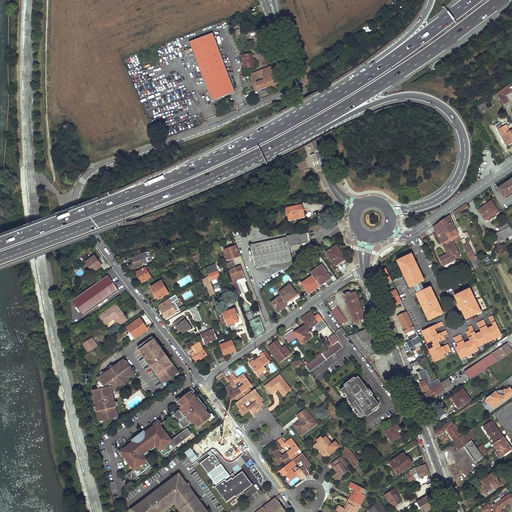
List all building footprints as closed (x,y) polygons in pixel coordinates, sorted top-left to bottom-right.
[(236,92),(214,32),(190,41),(212,101),(236,92)] [(251,54),(241,55),(243,69),(252,68),(253,68),(251,54)] [(267,69),(273,84),(283,81),(277,66),(267,69)] [(243,69),(244,77),(249,76),(248,70),(253,70),(252,68),(243,69)] [(273,84),(267,69),(262,71),(256,72),(256,73),(255,78),(257,84),(259,90),(273,84)] [(508,85),(496,93),(499,98),(500,100),(501,103),(507,99),(505,96),(511,93),(508,85)] [(484,102),(473,108),(477,115),(488,108),(484,102)] [(511,142),(511,130),(511,129),(508,131),(505,126),(502,127),(501,125),(496,127),(506,146),(511,142)] [(504,197),(511,191),(511,178),(498,188),(504,197)] [(478,210),(484,219),(485,220),(488,221),(491,219),(491,220),(493,219),(492,218),(495,216),(494,215),(498,212),(490,201),(478,210)] [(467,207),(465,204),(463,206),(463,205),(457,209),(459,213),(467,207)] [(302,205),(286,208),(289,221),(305,218),(302,205)] [(448,215),(433,226),(433,227),(441,243),(442,243),(447,240),(444,234),(455,228),(448,215)] [(498,228),(501,232),(492,236),(496,243),(506,239),(511,235),(511,230),(510,227),(508,223),(498,228)] [(257,225),(233,233),(236,242),(260,234),(257,225)] [(455,228),(444,234),(447,240),(458,235),(455,228)] [(288,242),(251,249),(254,265),(291,258),(289,247),(308,243),(306,233),(287,237),(288,238),(288,242)] [(447,240),(442,243),(448,253),(448,254),(440,258),(443,265),(459,256),(453,244),(460,240),(458,235),(447,240)] [(288,238),(251,245),(251,249),(288,242),(288,238)] [(467,243),(462,245),(469,258),(471,263),(475,261),(467,243)] [(235,246),(224,251),(228,261),(239,256),(235,246)] [(337,246),(326,253),(335,266),(341,262),(341,260),(344,258),(341,253),(342,253),(337,246)] [(197,254),(192,256),(195,262),(202,258),(200,252),(197,254)] [(135,264),(132,265),(131,265),(130,266),(130,267),(130,268),(131,269),(132,269),(133,269),(143,267),(142,263),(146,262),(144,253),(136,256),(137,257),(133,258),(135,264)] [(409,257),(408,255),(399,259),(401,261),(398,262),(403,274),(404,273),(406,276),(404,277),(408,285),(411,284),(412,286),(416,284),(418,283),(424,280),(419,270),(418,271),(416,268),(417,267),(412,256),(409,257)] [(95,256),(86,263),(93,273),(102,266),(95,256)] [(291,258),(254,265),(255,268),(292,261),(291,258)] [(233,261),(226,264),(226,265),(228,271),(229,270),(235,268),(233,261)] [(205,268),(207,271),(209,276),(210,281),(220,278),(215,264),(205,268)] [(322,265),(310,273),(313,276),(319,285),(327,280),(331,277),(322,265)] [(235,268),(229,270),(234,282),(245,278),(240,266),(235,268)] [(146,268),(137,272),(142,282),(151,277),(146,268)] [(380,271),(387,285),(392,282),(386,268),(383,270),(380,271)] [(108,276),(73,300),(83,316),(119,291),(108,276)] [(209,276),(204,279),(206,284),(208,284),(211,293),(214,292),(210,281),(209,276)] [(313,276),(302,284),(309,294),(320,286),(319,285),(313,276)] [(245,278),(234,282),(239,295),(244,292),(241,284),(247,281),(245,278)] [(168,293),(161,280),(151,287),(158,299),(168,293)] [(290,285),(279,293),(281,295),(288,305),(293,302),(291,299),(297,295),(290,285)] [(424,289),(419,291),(415,293),(420,303),(422,302),(423,305),(421,306),(427,318),(430,316),(431,319),(440,314),(439,312),(442,311),(436,299),(435,300),(434,297),(435,296),(431,288),(428,289),(427,287),(424,289)] [(387,293),(393,305),(401,301),(396,289),(387,293)] [(468,315),(469,317),(477,313),(476,311),(480,309),(471,292),(469,293),(468,289),(454,295),(458,303),(457,305),(459,309),(461,310),(465,317),(468,315)] [(348,293),(344,294),(355,324),(359,323),(358,320),(364,318),(355,293),(349,294),(348,293)] [(176,295),(158,305),(160,308),(159,308),(163,315),(164,314),(166,319),(177,313),(177,312),(180,311),(174,301),(178,298),(176,295)] [(281,295),(271,302),(278,313),(288,305),(281,295)] [(116,303),(99,316),(105,324),(113,318),(118,325),(126,319),(116,303)] [(337,307),(331,311),(335,317),(340,325),(346,321),(337,307)] [(223,311),(222,311),(224,317),(226,322),(228,328),(238,324),(239,326),(242,325),(243,324),(244,322),(242,317),(240,317),(236,308),(224,312),(223,311)] [(406,311),(397,316),(405,332),(414,328),(406,311)] [(301,331),(296,335),(302,344),(311,337),(312,335),(312,334),(309,329),(318,322),(311,312),(300,319),(301,321),(302,320),(306,325),(300,329),(301,331)] [(260,316),(248,321),(255,339),(266,332),(260,316)] [(477,347),(502,336),(492,316),(489,318),(493,328),(488,330),(484,320),(477,323),(481,334),(476,336),(472,326),(468,328),(469,330),(466,332),(470,343),(465,345),(459,332),(452,335),(458,348),(455,349),(460,359),(479,350),(477,347)] [(140,318),(128,327),(135,338),(147,329),(140,318)] [(182,318),(173,324),(176,328),(177,327),(180,330),(183,334),(191,329),(182,318)] [(442,355),(451,351),(447,344),(439,348),(437,343),(445,339),(443,336),(447,334),(445,330),(435,335),(433,330),(443,325),(441,321),(422,331),(428,343),(426,344),(435,362),(438,360),(444,358),(442,355)] [(206,334),(201,336),(204,344),(217,339),(213,329),(205,333),(206,334)] [(371,329),(350,337),(365,357),(368,357),(367,355),(379,350),(371,329)] [(338,341),(333,334),(328,338),(330,340),(333,344),(338,341)] [(404,343),(408,351),(422,344),(418,336),(409,340),(404,343)] [(93,337),(83,344),(89,353),(98,346),(93,337)] [(160,348),(156,342),(155,344),(151,338),(139,347),(143,352),(141,353),(146,359),(147,358),(149,361),(148,362),(151,366),(153,364),(154,366),(152,368),(155,372),(156,371),(159,373),(157,375),(163,382),(164,381),(166,381),(175,374),(176,373),(177,371),(172,364),(170,365),(168,362),(170,361),(162,351),(161,352),(159,349),(160,348)] [(281,348),(276,341),(272,344),(271,344),(268,346),(280,362),(291,354),(284,345),(281,348)] [(331,346),(305,365),(309,372),(342,348),(338,341),(333,344),(331,346)] [(196,351),(191,355),(197,363),(207,355),(203,351),(200,342),(193,347),(196,351)] [(228,342),(221,345),(225,355),(236,350),(235,346),(229,347),(228,342)] [(508,353),(502,345),(499,347),(505,355),(508,353)] [(499,347),(464,372),(470,380),(482,371),(488,367),(494,363),(503,357),(505,355),(499,347)] [(261,358),(266,365),(270,362),(264,354),(260,356),(261,358)] [(295,367),(302,363),(299,358),(292,361),(295,367)] [(258,375),(266,369),(264,366),(259,359),(255,362),(250,366),(258,375)] [(135,372),(126,361),(121,364),(120,363),(101,376),(102,377),(99,380),(100,383),(98,390),(95,391),(94,391),(95,395),(94,396),(99,420),(101,419),(103,420),(114,418),(115,416),(117,416),(113,395),(112,396),(111,394),(113,389),(115,388),(115,389),(131,378),(130,376),(135,372)] [(488,367),(482,371),(491,385),(497,381),(488,367)] [(418,372),(422,381),(424,380),(429,390),(431,389),(440,383),(438,378),(428,382),(426,379),(427,379),(423,370),(418,372)] [(240,379),(245,375),(243,373),(241,374),(238,377),(236,378),(239,381),(241,380),(240,379)] [(454,373),(448,377),(440,383),(431,389),(429,390),(427,392),(421,396),(425,401),(453,383),(452,383),(455,381),(454,380),(457,378),(454,373)] [(236,378),(234,374),(231,376),(236,383),(239,381),(236,378)] [(241,380),(244,384),(239,388),(245,396),(250,393),(248,390),(250,389),(249,387),(252,385),(245,375),(240,379),(241,380)] [(282,392),(285,390),(286,392),(290,389),(280,375),(265,386),(271,394),(277,389),(279,388),(282,392)] [(230,382),(233,386),(236,383),(231,376),(227,379),(230,382)] [(344,386),(340,390),(343,393),(345,392),(348,397),(347,399),(354,408),(355,407),(359,412),(358,413),(361,418),(365,414),(366,417),(372,412),(371,410),(379,404),(358,376),(351,382),(349,380),(343,385),(344,386)] [(422,381),(420,382),(423,391),(426,390),(427,392),(429,390),(424,380),(422,381)] [(237,398),(239,401),(245,396),(239,388),(234,392),(231,387),(230,386),(225,390),(228,393),(232,399),(235,398),(236,400),(237,398)] [(488,397),(484,400),(487,404),(489,402),(492,408),(497,404),(498,402),(499,403),(509,396),(508,395),(511,392),(511,389),(510,386),(507,389),(504,388),(503,389),(503,392),(499,391),(498,389),(487,396),(488,397)] [(282,392),(279,388),(277,389),(283,396),(287,393),(286,392),(285,390),(282,392)] [(245,396),(248,400),(253,397),(256,401),(257,402),(262,399),(255,389),(252,391),(250,393),(245,396)] [(464,389),(451,398),(458,408),(471,399),(464,389)] [(207,412),(195,395),(196,395),(193,390),(186,396),(187,398),(184,400),(182,398),(179,401),(184,407),(185,408),(181,410),(180,409),(174,414),(185,428),(191,423),(190,422),(193,420),(194,421),(199,427),(212,417),(208,411),(207,412)] [(243,413),(248,409),(247,408),(244,404),(248,400),(245,396),(239,401),(237,402),(235,403),(240,409),(243,413)] [(252,405),(257,412),(260,410),(259,408),(255,402),(252,405)] [(253,413),(254,414),(257,412),(252,405),(249,407),(253,413)] [(295,427),(302,435),(309,429),(308,427),(315,422),(305,409),(298,414),(303,421),(295,427)] [(294,425),(295,427),(303,421),(298,414),(296,415),(300,420),(294,425)] [(331,423),(335,429),(345,422),(341,416),(331,423)] [(451,420),(434,431),(436,436),(453,424),(451,420)] [(493,443),(502,436),(500,433),(501,432),(497,429),(498,428),(493,420),(485,425),(488,429),(487,430),(492,437),(490,439),(493,443)] [(174,449),(193,434),(188,428),(172,440),(159,422),(145,432),(142,435),(143,437),(140,440),(138,438),(134,441),(121,451),(134,468),(127,474),(131,481),(151,465),(155,461),(149,452),(147,450),(152,446),(155,444),(160,441),(162,442),(168,452),(173,448),(174,449)] [(395,425),(385,431),(391,442),(400,436),(397,430),(399,429),(398,426),(395,425)] [(459,450),(464,446),(474,462),(487,453),(483,444),(477,448),(472,441),(475,438),(471,429),(453,441),(459,450)] [(142,435),(145,432),(144,430),(133,439),(134,441),(138,438),(140,440),(143,437),(142,435)] [(315,444),(319,449),(326,458),(334,452),(334,451),(340,447),(336,442),(332,444),(326,436),(315,444)] [(493,443),(497,450),(496,451),(500,457),(511,449),(503,436),(502,436),(493,443)] [(284,448),(287,445),(285,443),(281,438),(278,440),(284,448)] [(292,449),(287,452),(293,460),(299,456),(297,454),(299,453),(298,451),(300,449),(292,439),(288,443),(288,444),(292,449)] [(279,447),(281,450),(284,448),(278,440),(275,443),(279,447)] [(348,448),(343,452),(359,473),(364,469),(348,448)] [(287,462),(289,464),(293,460),(287,452),(282,456),(279,451),(278,450),(273,454),(276,458),(280,464),(284,461),(285,463),(287,462)] [(208,473),(207,474),(216,485),(215,486),(226,502),(235,495),(235,496),(252,484),(242,471),(235,477),(232,479),(229,476),(221,463),(217,467),(214,463),(218,460),(213,453),(201,463),(208,473)] [(299,456),(293,460),(296,464),(301,461),(304,466),(305,467),(310,463),(303,453),(301,455),(299,456)] [(405,453),(388,464),(389,466),(391,465),(397,474),(412,464),(405,453)] [(334,475),(337,479),(347,472),(344,468),(347,465),(341,456),(331,464),(334,467),(335,467),(339,471),(337,472),(334,475)] [(291,477),(296,474),(295,473),(291,468),(296,464),(293,460),(289,464),(287,465),(280,470),(284,477),(286,475),(288,474),(291,477)] [(406,475),(405,476),(406,477),(407,477),(411,482),(415,479),(412,474),(417,471),(419,477),(429,474),(426,465),(416,468),(416,469),(414,470),(406,475)] [(303,467),(300,469),(305,476),(308,474),(303,467)] [(302,479),(305,476),(300,469),(297,471),(299,475),(302,479)] [(482,483),(481,484),(488,493),(501,484),(493,473),(481,481),(482,483)] [(183,479),(182,477),(181,478),(178,474),(174,478),(175,478),(164,486),(164,487),(162,488),(161,487),(156,491),(157,493),(155,494),(154,494),(143,502),(143,501),(140,504),(141,505),(138,507),(137,506),(134,508),(134,511),(162,511),(163,511),(162,511),(163,511),(166,510),(165,508),(167,506),(175,501),(177,499),(179,502),(177,504),(181,509),(181,510),(182,511),(207,511),(204,507),(203,505),(201,506),(198,502),(199,500),(197,497),(197,498),(189,487),(183,479)] [(349,499),(360,505),(367,490),(353,483),(351,488),(354,490),(356,490),(353,496),(351,495),(349,499)] [(393,490),(385,495),(393,507),(401,501),(393,490)] [(511,501),(511,499),(511,493),(510,493),(502,499),(503,500),(497,504),(496,503),(494,504),(493,511),(501,511),(502,508),(507,504),(506,503),(510,501),(511,501)] [(280,495),(257,511),(285,511),(288,510),(286,508),(284,509),(278,500),(281,497),(280,495)] [(249,497),(244,500),(248,505),(253,502),(249,497)] [(427,497),(417,503),(423,511),(425,511),(433,507),(427,497)] [(355,511),(360,505),(349,499),(347,503),(349,504),(346,509),(345,508),(338,505),(335,510),(339,511),(355,511)] [(376,511),(387,511),(379,501),(373,506),(376,511)]
